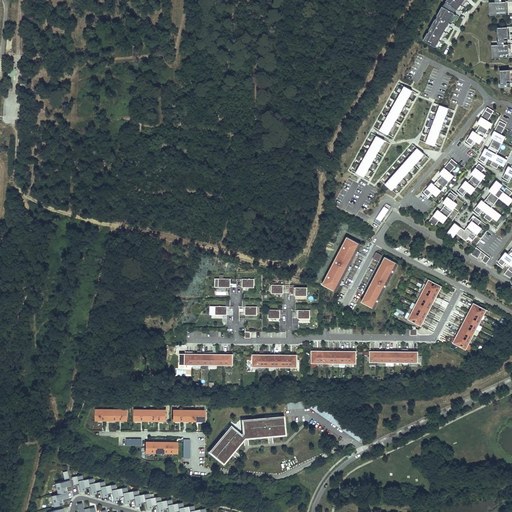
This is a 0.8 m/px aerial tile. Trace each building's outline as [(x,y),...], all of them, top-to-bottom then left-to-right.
[(447,0),(446,2),(456,9),(463,0),(447,0)] [(508,0),(498,0),(498,4),(492,4),(493,17),(510,16),(508,0)] [(455,12),(443,6),(423,42),(436,49),(455,12)] [(509,28),(499,28),(500,46),(493,46),(494,59),(511,58),(509,28)] [(511,70),(502,70),(502,86),(511,86),(511,70)] [(405,85),(380,129),(388,134),(413,89),(405,85)] [(448,108),(440,105),(426,144),(434,147),(448,108)] [(479,143),(489,128),(492,123),(488,120),(493,111),(487,107),(477,123),(480,124),(475,132),(473,130),(466,141),(465,143),(471,147),(472,145),(470,144),(473,139),(475,141),(479,143)] [(496,154),(502,143),(505,136),(501,134),(506,124),(499,120),(491,137),(494,139),(488,149),(485,148),(479,159),(478,161),(485,164),(486,163),(484,161),(486,157),(488,158),(492,160),(490,165),(497,168),(499,164),(504,166),(507,159),(496,154)] [(377,137),(356,172),(364,176),(384,141),(377,137)] [(417,148),(385,185),(391,191),(424,154),(417,148)] [(436,196),(449,181),(454,175),(450,172),(457,163),(451,159),(423,192),(422,193),(428,198),(429,197),(427,195),(431,191),(433,193),(436,196)] [(471,194),(481,181),(485,175),(481,172),(484,168),(478,163),(471,173),(473,175),(468,182),(465,180),(458,190),(456,192),(463,197),(464,195),(462,193),(465,189),(467,191),(471,194)] [(511,176),(511,165),(511,167),(508,166),(502,179),(508,182),(509,180),(507,179),(509,175),(511,176)] [(491,207),(499,198),(508,205),(511,200),(511,198),(509,196),(511,192),(506,188),(503,192),(499,189),(502,185),(496,180),(493,184),(489,190),(491,192),(484,202),(481,200),(474,210),(472,211),(479,216),(480,214),(478,213),(481,209),(483,210),(486,213),(483,217),(490,222),(493,218),(497,221),(501,215),(497,212),(491,207)] [(447,217),(457,204),(453,201),(451,199),(454,195),(456,197),(457,195),(451,190),(450,192),(442,203),(445,204),(440,211),(437,210),(428,222),(434,226),(439,220),(443,223),(447,217)] [(501,214),(504,211),(495,204),(492,206),(501,214)] [(389,210),(384,207),(376,219),(381,222),(389,210)] [(464,230),(454,223),(447,233),(453,237),(456,233),(464,239),(467,235),(469,237),(473,240),(482,228),(478,225),(476,223),(479,219),(475,216),(473,215),(469,220),(471,222),(464,230)] [(483,227),(480,232),(484,234),(489,227),(481,222),(479,224),(483,227)] [(362,244),(347,236),(323,283),(337,291),(362,244)] [(489,257),(476,247),(470,254),(478,258),(480,255),(481,253),(485,255),(484,257),(482,261),(486,263),(489,257)] [(511,247),(508,254),(505,252),(498,262),(496,263),(502,268),(504,266),(507,262),(510,265),(504,274),(510,278),(511,275),(511,247)] [(376,252),(373,258),(379,261),(383,255),(376,252)] [(399,263),(385,257),(362,301),(376,308),(399,263)] [(230,279),(214,279),(214,287),(230,287),(230,279)] [(254,280),(242,279),(242,288),(254,288),(254,280)] [(442,286),(435,283),(434,286),(431,285),(433,282),(429,279),(426,285),(439,292),(442,286)] [(283,293),(283,285),(272,285),(271,293),(283,293)] [(439,292),(426,285),(423,290),(428,292),(429,289),(431,290),(430,293),(436,296),(439,292)] [(307,296),(307,288),(295,287),(295,296),(307,296)] [(434,301),(436,296),(430,293),(428,296),(426,295),(428,292),(423,290),(421,294),(434,301)] [(431,306),(434,301),(421,294),(418,299),(422,301),(424,299),(426,300),(425,303),(431,306)] [(429,311),(431,306),(425,303),(423,305),(421,304),(422,301),(418,299),(416,304),(429,311)] [(484,315),(487,310),(482,308),(481,311),(479,310),(480,307),(473,303),(471,308),(484,315)] [(426,316),(429,311),(416,304),(413,309),(417,311),(419,308),(421,309),(420,312),(426,316)] [(226,315),(227,306),(211,306),(211,314),(226,315)] [(256,307),(245,307),(245,315),(256,315),(256,307)] [(484,315),(471,308),(468,313),(475,317),(476,314),(478,315),(477,318),(481,320),(484,315)] [(426,316),(420,312),(418,315),(416,314),(417,311),(413,309),(411,314),(424,321),(426,316)] [(279,318),(279,310),(268,310),(268,318),(279,318)] [(309,319),(309,311),(298,310),(298,319),(309,319)] [(475,317),(468,313),(466,318),(479,325),(481,320),(477,318),(475,321),(473,320),(475,317)] [(421,326),(424,321),(411,314),(408,319),(412,321),(413,318),(416,319),(414,322),(421,326)] [(479,325),(466,318),(463,323),(470,326),(471,324),(473,325),(472,328),(476,330),(479,325)] [(470,326),(463,323),(460,328),(473,335),(476,330),(472,328),(470,331),(468,329),(470,326)] [(473,335),(460,328),(458,333),(464,336),(466,333),(468,335),(467,337),(471,340),(473,335)] [(464,336),(458,333),(455,337),(468,344),(471,340),(467,337),(465,340),(463,339),(464,336)] [(468,344),(455,337),(452,343),(459,346),(461,343),(463,345),(461,347),(465,350),(468,344)] [(377,363),(377,352),(369,352),(369,363),(377,363)] [(385,363),(385,352),(377,352),(377,363),(385,363)] [(393,363),(393,352),(385,352),(385,363),(393,363)] [(401,363),(401,352),(393,352),(393,363),(401,363)] [(409,363),(409,352),(401,352),(401,363),(409,363)] [(417,364),(417,353),(409,352),(409,363),(417,364)] [(193,354),(185,354),(184,365),(193,365),(193,354)] [(193,365),(200,365),(201,354),(193,354),(193,365)] [(208,365),(208,354),(201,354),(200,365),(208,365)] [(216,365),(216,354),(208,354),(208,365),(216,365)] [(224,354),(216,354),(216,365),(224,365),(224,354)] [(232,366),(233,355),(224,354),(224,365),(232,366)] [(288,410),(305,408),(305,401),(287,403),(288,410)] [(315,402),(311,408),(359,441),(367,437),(315,402)] [(166,409),(133,410),(133,422),(167,422),(166,409)] [(204,409),(173,409),(173,421),(204,421),(204,409)] [(129,410),(95,410),(96,423),(129,422),(129,410)] [(244,437),(285,434),(283,416),(243,420),(244,433),(242,435),(231,426),(210,451),(223,463),(244,437)] [(177,443),(146,443),(146,454),(177,454),(177,443)] [(81,475),(71,477),(73,483),(78,482),(80,492),(85,491),(84,488),(82,480),(81,475)] [(92,478),(82,480),(84,488),(89,487),(91,495),(96,494),(95,489),(94,483),(92,478)] [(69,480),(52,484),(55,495),(50,496),(53,507),(63,505),(61,499),(68,497),(65,487),(70,486),(69,480)] [(103,481),(94,483),(95,489),(100,488),(102,498),(107,497),(106,494),(105,486),(103,481)] [(115,484),(105,486),(106,494),(111,493),(113,501),(118,500),(118,497),(116,489),(115,484)] [(126,487),(116,489),(118,497),(123,496),(124,504),(130,503),(129,500),(127,492),(126,487)] [(137,490),(127,492),(129,500),(134,499),(135,507),(141,506),(137,490)] [(148,493),(138,496),(140,503),(145,502),(147,511),(152,509),(148,493)] [(162,511),(159,496),(149,498),(151,506),(156,505),(157,511),(162,511)] [(173,511),(170,499),(161,502),(162,509),(167,508),(167,511),(173,511)] [(82,503),(76,504),(77,511),(89,511),(89,509),(83,510),(82,503)] [(183,511),(182,503),(172,505),(173,511),(174,511),(178,511),(183,511)]
